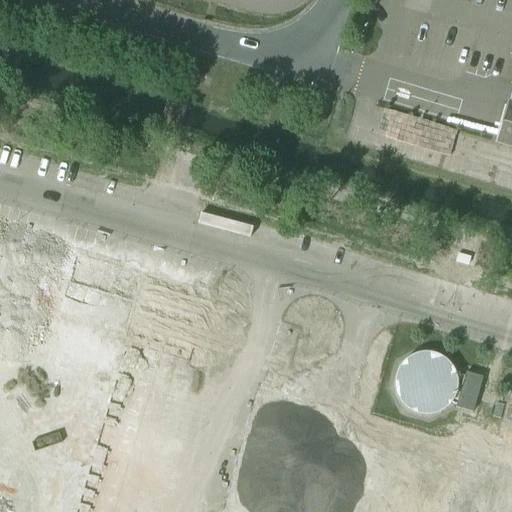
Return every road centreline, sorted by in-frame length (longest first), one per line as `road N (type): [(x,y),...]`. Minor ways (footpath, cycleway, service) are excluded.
road 1 (unknown): [(276,264),(208,511)]
road 2 (unknown): [(304,511),(371,291)]
road 3 (unknown): [(488,90),(499,30),(478,12),(430,0)]
road 4 (unknown): [(488,90),(372,56)]
